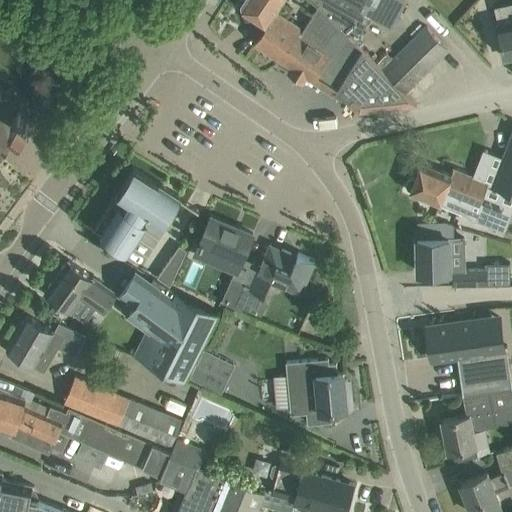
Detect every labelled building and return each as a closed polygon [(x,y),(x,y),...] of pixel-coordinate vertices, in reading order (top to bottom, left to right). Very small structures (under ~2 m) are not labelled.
[(303,29),(302,29),(276,11),(283,0),(242,0),(242,2),(243,8),(267,23),(295,42),(303,29)] [(370,1),(370,0),(314,0),(318,4),(320,2),(357,40),(370,15),(364,12),(370,1)] [(370,1),(364,12),(370,15),(392,28),(407,0),(377,0),(377,1),(375,4),(370,1)] [(417,103),(356,41),(357,40),(320,2),(318,4),(302,29),(303,29),(295,42),(267,23),(254,43),(334,94),(337,90),(350,98),(347,103),(362,112),(417,103)] [(511,19),(498,23),(506,57),(511,55),(511,19)] [(384,68),(405,90),(448,48),(427,26),(384,68)] [(0,145),(22,117),(23,118),(30,108),(20,100),(19,102),(0,87),(0,145)] [(511,131),(492,184),(511,192),(511,131)] [(410,191),(491,223),(499,202),(483,195),(489,181),(453,167),(451,173),(422,161),(410,191)] [(94,227),(129,248),(137,237),(151,215),(162,222),(179,195),(159,182),(158,183),(134,167),(94,227)] [(237,272),(253,233),(239,227),(238,229),(211,217),(212,215),(211,215),(194,254),(237,272)] [(417,238),(418,272),(450,271),(449,237),(417,238)] [(244,280),(242,285),(264,294),(271,278),(301,291),(307,277),(315,259),(298,252),(296,258),(290,255),(291,253),(282,249),(278,258),(267,253),(271,245),(270,245),(260,267),(253,263),(254,262),(255,262),(253,261),(248,272),(244,280)] [(181,261),(172,254),(168,260),(178,267),(181,261)] [(117,293),(94,277),(68,258),(44,291),(70,310),(80,296),(103,313),(117,293)] [(178,267),(168,260),(164,266),(175,273),(178,267)] [(484,261),(484,268),(454,269),(454,284),(486,283),(486,284),(510,284),(509,260),(484,261)] [(175,273),(164,266),(160,271),(172,279),(175,273)] [(172,279),(160,271),(157,276),(170,285),(172,279)] [(233,275),(221,301),(234,307),(242,285),(244,280),(233,275)] [(188,375),(218,312),(171,286),(169,289),(151,280),(133,305),(127,300),(121,309),(126,314),(146,328),(133,354),(185,380),(188,375)] [(17,331),(7,348),(24,358),(44,370),(54,353),(58,346),(74,356),(87,335),(59,322),(54,330),(44,324),(27,314),(17,331)] [(487,318),(428,325),(430,338),(429,338),(430,343),(432,356),(456,353),(461,392),(511,385),(511,373),(509,345),(505,345),(500,345),(496,316),(487,318)] [(221,392),(235,363),(204,348),(190,376),(221,392)] [(308,423),(332,420),(331,409),(353,407),(351,386),(345,387),(344,371),(338,372),(337,362),(329,363),(328,357),(286,360),(290,413),(307,412),(308,423)] [(75,375),(64,401),(172,444),(182,419),(75,375)] [(445,433),(438,434),(443,456),(453,454),(455,461),(475,455),(483,453),(480,441),(473,443),(470,430),(511,420),(511,386),(463,393),(463,394),(465,394),(468,413),(442,418),(445,433)] [(70,433),(161,474),(162,474),(172,452),(172,450),(153,443),(138,437),(126,431),(125,433),(88,416),(68,407),(66,412),(57,408),(57,407),(50,404),(45,413),(23,403),(26,397),(0,388),(0,425),(14,430),(12,435),(49,451),(60,428),(70,433)] [(176,439),(172,450),(172,452),(202,465),(207,452),(176,439)] [(511,447),(496,452),(502,472),(511,468),(511,447)] [(162,474),(161,474),(160,476),(187,487),(177,511),(256,511),(265,490),(202,465),(172,452),(162,474)] [(338,511),(345,511),(353,483),(305,470),(306,465),(281,458),(279,464),(275,463),(272,465),(270,473),(271,476),(276,477),(272,492),(295,498),(295,501),(338,511)] [(511,468),(502,472),(490,477),(487,471),(461,482),(473,511),(482,511),(499,506),(493,492),(509,485),(508,483),(511,481),(511,468)] [(0,471),(0,493),(30,499),(30,498),(33,484),(2,478),(3,472),(0,471)] [(151,480),(134,484),(137,492),(153,489),(151,480)] [(0,511),(72,511),(38,498),(37,500),(30,498),(30,499),(0,493),(0,511)]
